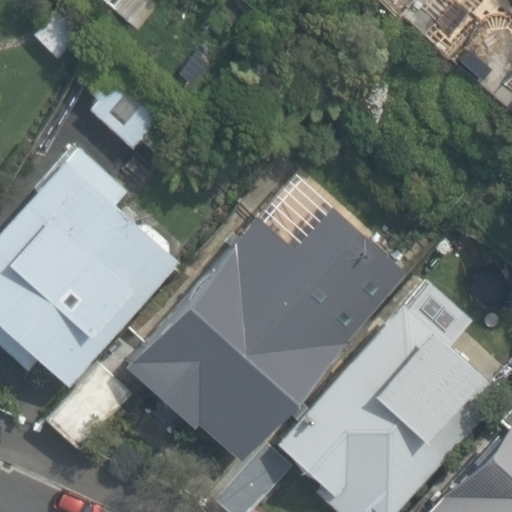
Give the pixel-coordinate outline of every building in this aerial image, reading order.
[(94,0),(122,24),(143,0),(94,0)] [(75,146),(0,232),(0,324),(69,384),(176,260),(110,204),(124,189),(75,146)] [(257,211),(123,367),(192,426),(196,422),(243,462),(373,311),(362,302),(391,269),(322,210),(294,243),(257,211)] [(401,302),(276,442),(325,486),(318,494),(337,511),(400,511),(506,393),(449,343),(469,321),(428,284),(408,307),(401,302)] [(95,357),(46,416),(81,445),(130,386),(95,357)] [(511,511),(511,410),(506,405),(409,511),(511,511)]
